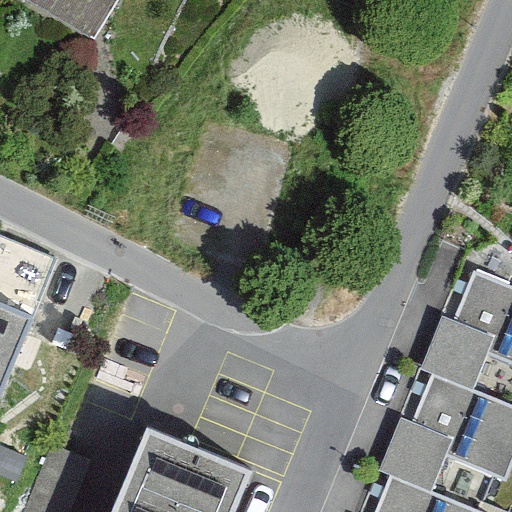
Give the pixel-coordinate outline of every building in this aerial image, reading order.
[(24,0),(91,40),(115,0),(24,0)] [(511,364),(511,287),(477,273),(456,321),(445,316),(422,371),(436,376),(471,391),(486,354),(511,364)] [(0,396),(33,321),(0,306),(0,396)] [(506,483),(511,469),(511,408),(471,391),(436,376),(415,425),(403,420),(381,472),(394,477),(431,493),(446,458),(506,483)] [(235,511),(251,474),(148,433),(115,511),(235,511)] [(477,511),(431,493),(394,477),(379,511),(477,511)]
